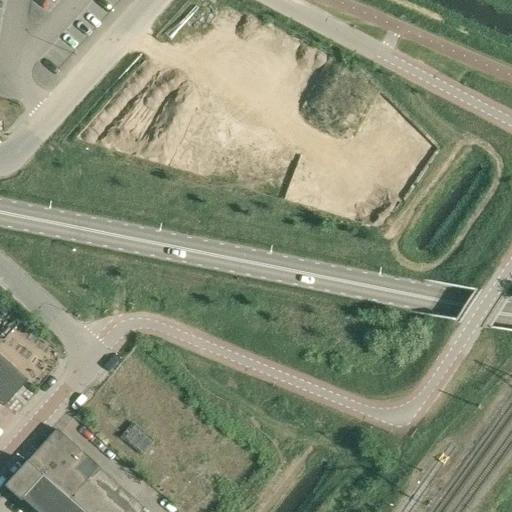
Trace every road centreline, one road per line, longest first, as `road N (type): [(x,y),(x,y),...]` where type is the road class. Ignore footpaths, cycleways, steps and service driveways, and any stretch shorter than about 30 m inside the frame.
road 1 (primary): [(0,211),(511,314)]
road 2 (unclassified): [(469,323),(413,408),(391,417),(147,323),(123,327),(93,355)]
road 3 (unclassified): [(511,123),(276,0)]
road 4 (unclassified): [(0,164),(10,166),(157,0)]
road 5 (unclassified): [(0,460),(93,355)]
road 6 (unclassified): [(93,355),(0,268)]
